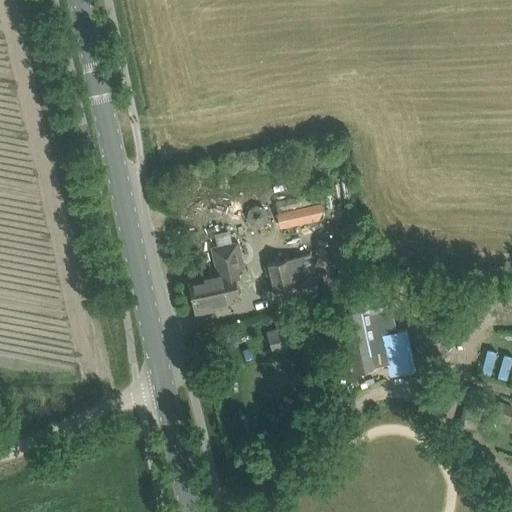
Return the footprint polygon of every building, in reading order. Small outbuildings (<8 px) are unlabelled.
[(309,162),(309,148),(288,148),(288,162),(309,162)] [(275,201),(279,228),(318,221),(322,202),(320,192),(275,201)] [(220,210),(221,222),(236,221),(235,209),(220,210)] [(352,228),(329,233),(338,276),(362,271),(352,228)] [(195,314),(208,311),(207,306),(236,299),(235,298),(240,297),(235,276),(241,269),(246,267),(239,241),(212,248),(218,273),(202,277),(203,279),(188,283),(195,314)] [(318,280),(311,254),(265,264),(271,290),(318,280)] [(354,374),(374,369),(386,366),(389,379),(421,372),(413,338),(369,347),(368,342),(380,340),(373,310),(386,307),(385,302),(386,302),(385,299),(384,299),(383,295),(366,298),(357,300),(357,301),(347,303),(349,311),(341,313),(354,374)] [(276,329),(305,327),(303,306),(274,309),(276,329)] [(477,426),(487,393),(470,390),(461,422),(477,426)]
